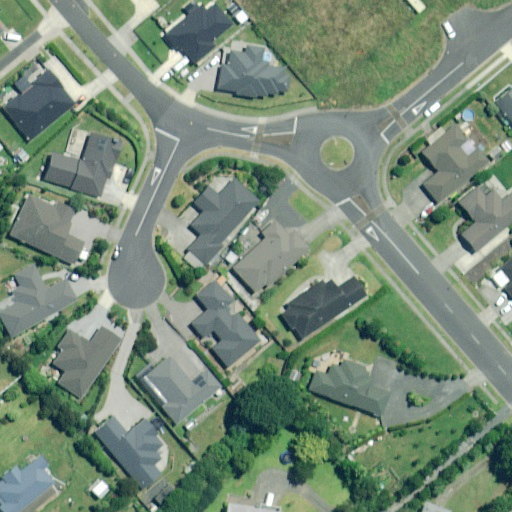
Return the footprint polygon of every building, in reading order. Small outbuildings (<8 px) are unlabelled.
[(190,15),(164,36),(173,47),(178,43),(194,61),(214,44),(212,42),(232,25),(215,4),(207,11),(197,0),(196,0),(185,9),(190,15)] [(222,66),(219,89),(237,92),(237,96),(253,98),(254,94),(268,96),(268,93),(277,94),(278,89),(289,91),(292,70),(262,66),(264,48),(247,46),(245,55),(231,53),(229,67),(222,66)] [(48,71),(2,109),(29,141),(73,105),(62,92),(64,90),(48,71)] [(511,88),(490,106),(511,133),(511,88)] [(469,142),(455,125),(443,134),(439,129),(425,139),(430,145),(421,152),(437,173),(422,185),(438,205),(490,163),(478,148),(466,157),(460,149),(469,142)] [(120,144),(89,134),(79,162),(52,153),(43,180),(99,199),(106,177),(109,178),(120,144)] [(498,145),(488,153),(495,162),(505,155),(498,145)] [(190,251),(183,259),(198,273),(223,246),(220,243),(258,201),(231,177),(215,195),(207,187),(192,203),(202,212),(190,225),(200,235),(188,248),(190,251)] [(484,197),(476,187),(457,203),(474,224),(460,235),(474,252),(511,221),(511,194),(511,193),(501,201),(492,191),(484,197)] [(53,208),(26,196),(8,236),(74,265),(84,243),(66,235),(76,212),(55,203),(53,208)] [(288,235),(274,220),(260,234),(264,238),(232,268),(255,292),(268,280),(271,283),(309,248),(293,231),(288,235)] [(511,260),(511,261),(509,258),(490,274),(511,300),(511,260)] [(46,290),(32,265),(12,276),(18,287),(9,292),(15,303),(0,310),(0,320),(9,337),(77,299),(65,279),(46,290)] [(280,314),(292,332),(294,330),(301,339),(365,294),(352,276),(335,288),(329,281),(323,285),(319,280),(286,304),(289,308),(280,314)] [(232,301),(214,280),(195,297),(207,310),(191,324),(203,338),(212,330),(221,340),(212,349),(229,368),(261,340),(237,313),(232,318),(223,309),(232,301)] [(121,340),(100,326),(89,343),(69,329),(56,348),(60,351),(51,363),(64,372),(57,383),(80,399),(121,340)] [(191,383),(168,356),(144,377),(166,403),(161,407),(177,425),(220,387),(205,370),(191,383)] [(365,368),(343,360),(341,368),(331,364),(327,376),(315,371),(308,390),(381,417),(389,394),(370,387),(374,375),(364,372),(365,368)] [(113,417),(95,432),(142,490),(161,475),(154,466),(162,459),(155,451),(165,443),(145,419),(126,434),(113,417)] [(0,511),(19,511),(55,482),(45,470),(51,466),(41,454),(19,472),(13,465),(0,476),(0,479),(1,481),(0,481),(0,511)] [(445,511),(423,503),(419,511),(445,511)]
